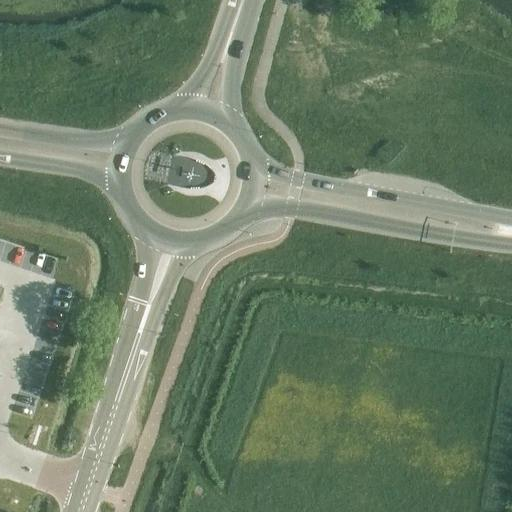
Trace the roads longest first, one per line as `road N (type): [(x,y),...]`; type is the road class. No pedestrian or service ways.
road 1 (secondary): [(249,200),(511,240)]
road 2 (secondary): [(511,222),(252,172)]
road 3 (tertiary): [(79,511),(148,308)]
road 4 (secondary): [(125,146),(0,128)]
